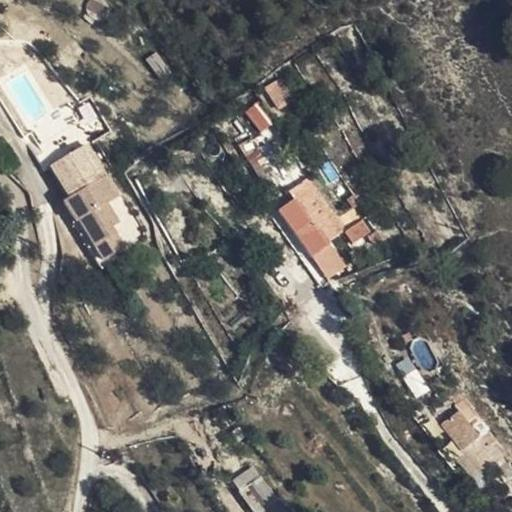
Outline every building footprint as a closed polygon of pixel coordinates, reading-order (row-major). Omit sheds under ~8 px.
[(157,52),(146,59),(158,78),(170,70),(157,52)] [(258,104),(247,111),(259,130),(269,124),(258,104)] [(245,127),(230,136),(256,181),(271,173),(245,127)] [(295,254),(315,240),(312,235),(330,223),(298,173),(280,185),(283,191),(263,203),(295,254)] [(92,238),(86,243),(95,259),(119,245),(107,224),(114,219),(103,200),(114,193),(104,176),(67,201),(77,220),(80,218),(92,238)] [(75,221),(86,243),(92,238),(80,218),(77,220),(75,221)] [(356,218),(339,230),(346,241),(364,230),(356,218)] [(310,279),(332,267),(315,240),(295,254),(310,279)] [(450,397),(437,411),(487,460),(506,439),(485,417),(477,426),(450,397)] [(233,490),(248,510),(266,494),(251,474),(233,490)] [(281,511),(266,494),(248,510),(250,511),(281,511)]
